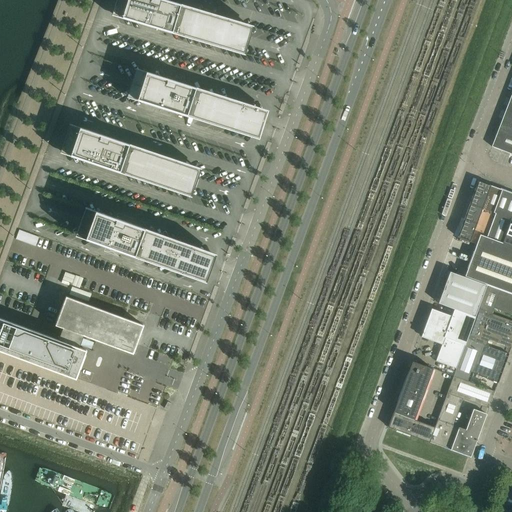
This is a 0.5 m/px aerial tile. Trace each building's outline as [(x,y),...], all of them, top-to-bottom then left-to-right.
[(253,27),(235,21),(163,0),(116,0),(115,4),(111,16),(244,56),(248,42),(253,27)] [(263,125),(268,111),(136,69),(131,83),(127,98),(258,140),(263,125)] [(511,93),(491,147),(511,155),(511,93)] [(201,169),(70,124),(66,136),(60,154),(191,198),(196,183),(201,169)] [(511,247),(502,244),(509,224),(511,217),(511,194),(478,182),(470,205),(482,209),(477,224),(470,242),(476,245),(465,277),(487,285),(487,286),(511,295),(511,247)] [(216,254),(85,208),(80,222),(75,236),(206,283),(211,268),(216,254)] [(477,224),(464,219),(458,237),(458,238),(470,242),(477,224)] [(511,247),(511,225),(509,224),(502,244),(511,247)] [(37,245),(40,236),(20,230),(17,239),(37,245)] [(475,317),(486,286),(450,272),(438,304),(475,317)] [(511,315),(511,295),(487,286),(478,309),(485,312),(504,319),(507,313),(511,315)] [(71,293),(89,301),(91,295),(73,287),(71,293)] [(83,339),(83,337),(84,336),(133,354),(143,326),(66,297),(63,306),(55,326),(63,328),(58,341),(0,318),(0,351),(76,379),(86,351),(79,348),(80,346),(81,346),(82,346),(83,346),(84,345),(84,344),(85,343),(85,342),(85,341),(84,340),(84,339),(83,339)] [(467,339),(475,318),(454,310),(452,317),(431,309),(421,337),(442,345),(443,345),(445,338),(465,345),(467,339)] [(511,348),(511,344),(511,321),(504,319),(485,312),(474,342),(486,346),(488,340),(511,348)] [(456,370),(465,345),(445,338),(443,345),(442,345),(435,362),(456,370)] [(498,383),(509,354),(486,346),(474,342),(467,339),(465,345),(456,370),(453,377),(469,383),(473,373),(498,383)] [(433,369),(412,362),(394,412),(414,420),(433,369)] [(495,392),(469,383),(453,377),(447,393),(463,399),(489,408),(495,392)] [(447,393),(438,420),(453,426),(463,399),(447,393)] [(477,441),(486,415),(473,410),(466,430),(453,426),(438,420),(435,427),(414,420),(409,435),(451,451),(452,449),(468,455),(471,449),(473,450),(477,441)] [(394,412),(388,427),(409,435),(414,420),(394,412)]
